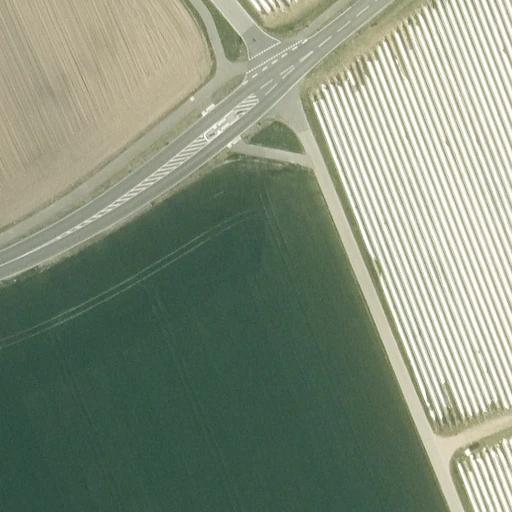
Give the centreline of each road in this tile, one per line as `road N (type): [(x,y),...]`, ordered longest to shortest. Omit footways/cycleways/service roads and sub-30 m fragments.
road 1 (track): [(433,452),(282,77)]
road 2 (tertiary): [(0,266),(95,220),(282,77)]
road 3 (tertiary): [(282,77),(377,0)]
